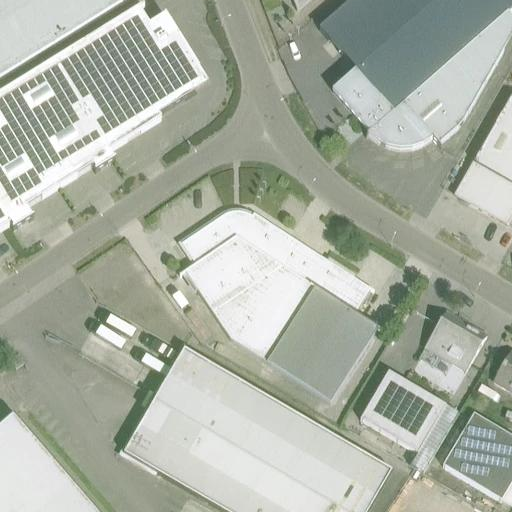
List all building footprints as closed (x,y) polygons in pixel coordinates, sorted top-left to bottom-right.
[(0,0),(0,81),(131,0),(0,0)] [(311,0),(292,0),(296,12),(297,13),(311,0)] [(460,129),(511,37),(511,21),(507,16),(511,11),(511,0),(355,0),(320,32),(359,77),(342,92),(375,130),(365,139),(366,140),(369,138),(374,142),(379,146),(385,149),(392,151),(398,152),(405,153),(411,152),(418,150),(424,147),(430,144),(432,142),(441,151),(442,151),(439,148),(460,129)] [(144,9),(0,97),(0,209),(11,227),(13,232),(12,232),(13,233),(34,220),(33,219),(32,220),(26,211),(93,169),(96,174),(95,174),(95,175),(116,163),(115,162),(114,162),(109,155),(161,122),(161,121),(160,122),(158,120),(198,95),(197,93),(192,97),(198,73),(201,78),(202,77),(165,18),(164,18),(165,19),(149,29),(139,14),(145,10),(144,9)] [(511,98),(455,198),(481,212),(511,157),(511,98)] [(507,227),(511,218),(511,157),(481,212),(507,227)] [(0,233),(11,227),(0,209),(0,233)] [(196,292),(230,342),(327,406),(377,330),(354,315),(370,291),(254,216),(252,219),(248,217),(244,215),(238,215),(233,215),(228,216),(223,218),(182,246),(196,267),(179,278),(180,279),(185,276),(196,292)] [(425,350),(466,374),(477,356),(487,339),(466,327),(470,320),(460,314),(456,321),(445,315),(436,332),(425,350)] [(219,511),(368,511),(391,473),(184,352),(124,456),(219,511)] [(511,354),(494,384),(511,395),(511,354)] [(9,363),(15,372),(24,366),(18,357),(9,363)] [(388,374),(360,422),(418,456),(446,408),(388,374)] [(0,511),(95,511),(13,417),(0,428),(0,511)] [(443,469),(501,504),(511,486),(511,440),(474,417),(443,469)]
